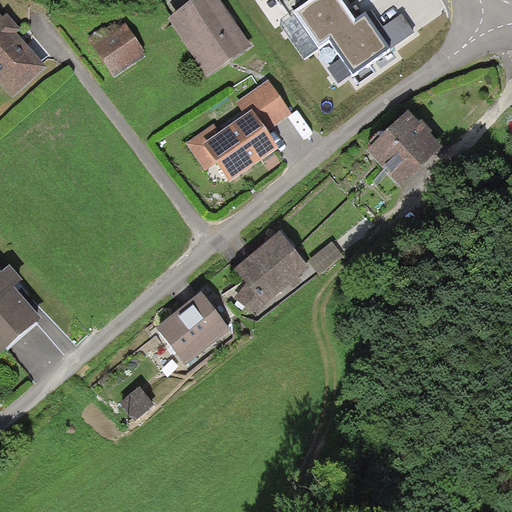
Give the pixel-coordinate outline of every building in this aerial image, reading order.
[(253,47),(220,0),(196,0),(168,19),(207,78),(230,62),(253,47)] [(356,27),(337,0),(319,0),(295,17),(320,52),(332,44),(356,27)] [(3,18),(0,13),(0,82),(12,97),(47,68),(17,33),(20,30),(14,22),(7,14),(3,18)] [(122,17),(89,39),(114,77),(145,56),(143,52),(144,52),(122,17)] [(386,50),(365,20),(356,27),(332,44),(352,74),(386,50)] [(236,102),(245,115),(252,111),(267,131),(292,114),(268,80),(236,102)] [(267,131),(252,111),(245,115),(220,133),(214,124),(186,143),(205,171),(216,163),(230,183),(279,149),(271,137),(267,131)] [(419,123),(408,111),(367,151),(403,188),(443,148),(430,135),(432,133),(421,121),(419,123)] [(281,232),(235,270),(246,284),(235,298),(257,316),(266,305),(309,268),(281,232)] [(343,256),(332,243),(309,261),(319,274),(343,256)] [(8,281),(15,288),(22,282),(10,267),(2,274),(8,281)] [(8,281),(2,274),(0,271),(0,356),(42,320),(15,288),(8,281)] [(202,294),(157,329),(186,366),(231,330),(202,294)] [(140,388),(122,403),(135,419),(153,405),(140,388)]
